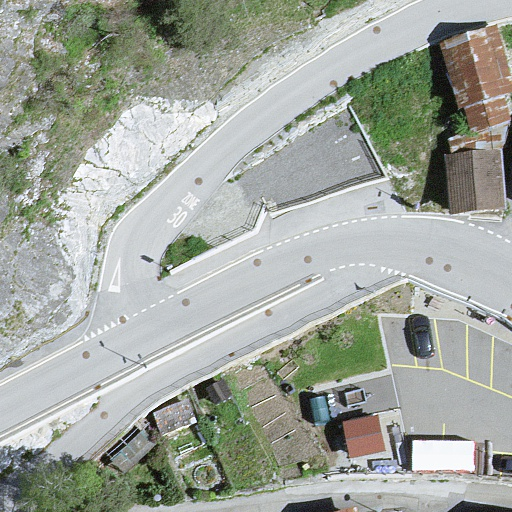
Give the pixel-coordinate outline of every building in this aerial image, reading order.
[(511,106),(489,28),(445,41),(472,131),(511,118),(511,106)] [(497,152),(452,157),(457,215),(503,210),(497,152)] [(207,384),(217,401),(229,394),(219,377),(207,384)] [(155,416),(163,436),(195,422),(187,403),(155,416)] [(343,421),(350,453),(382,447),(376,414),(343,421)]
